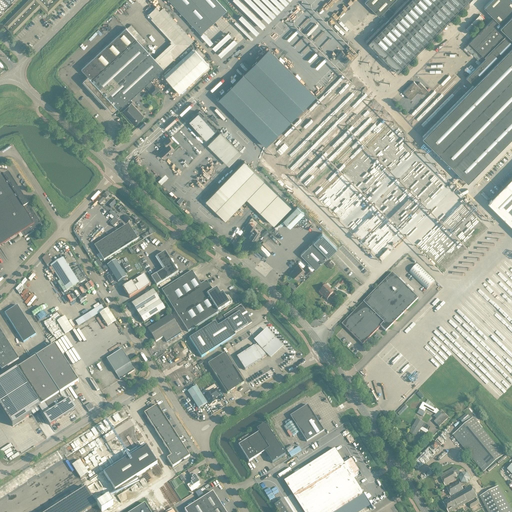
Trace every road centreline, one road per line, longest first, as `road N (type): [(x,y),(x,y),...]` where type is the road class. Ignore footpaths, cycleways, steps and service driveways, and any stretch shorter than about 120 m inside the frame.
road 1 (tertiary): [(314,336),(261,281),(117,170)]
road 2 (unknown): [(94,150),(110,122),(70,67),(128,15),(159,41)]
road 3 (tertiary): [(425,511),(324,350)]
road 4 (unclassified): [(6,469),(158,376)]
road 5 (unclassified): [(158,376),(62,228)]
road 6 (unclassified): [(196,433),(324,350)]
road 7 (tertiary): [(117,170),(10,72)]
